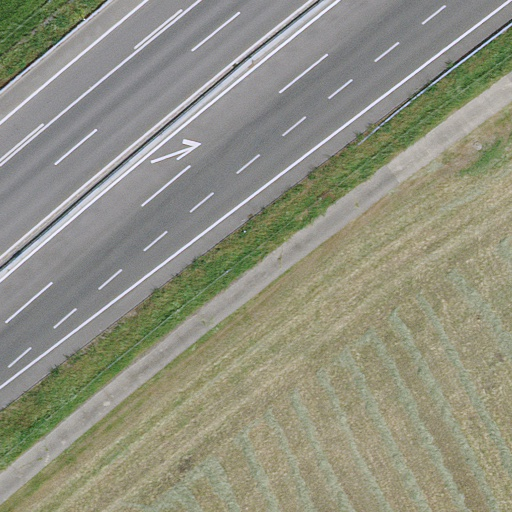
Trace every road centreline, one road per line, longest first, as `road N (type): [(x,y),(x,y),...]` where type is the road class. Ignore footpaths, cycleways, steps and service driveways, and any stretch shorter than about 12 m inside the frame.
road 1 (track): [(511,96),(0,511)]
road 2 (motorway): [(0,329),(396,0)]
road 3 (motorway): [(251,0),(20,188)]
road 4 (motorway): [(228,0),(20,188)]
